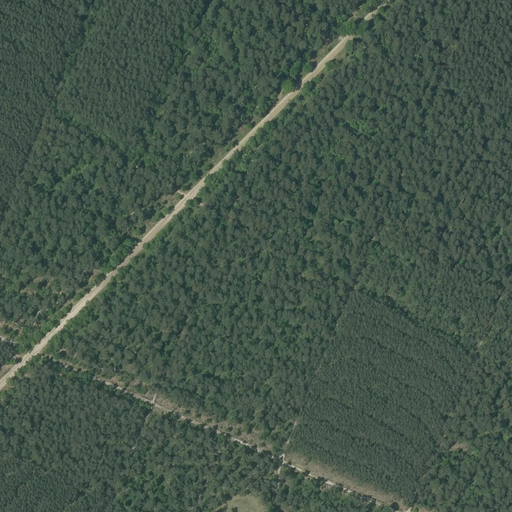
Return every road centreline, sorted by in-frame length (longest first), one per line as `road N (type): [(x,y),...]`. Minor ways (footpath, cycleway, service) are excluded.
road 1 (track): [(34,353),(266,121)]
road 2 (track): [(152,403),(397,511)]
road 3 (track): [(228,222),(152,403)]
road 4 (track): [(501,120),(346,41)]
road 5 (track): [(228,222),(355,291)]
road 6 (track): [(34,353),(152,403)]
